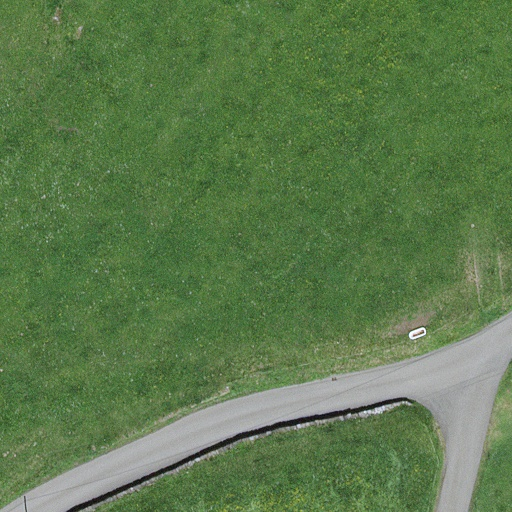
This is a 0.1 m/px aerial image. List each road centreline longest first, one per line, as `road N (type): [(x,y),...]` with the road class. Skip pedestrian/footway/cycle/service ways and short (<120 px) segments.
road 1 (residential): [(511,332),(469,359),(403,381),(230,417),(72,486),(32,511)]
road 2 (track): [(451,511),(471,424),(469,359)]
